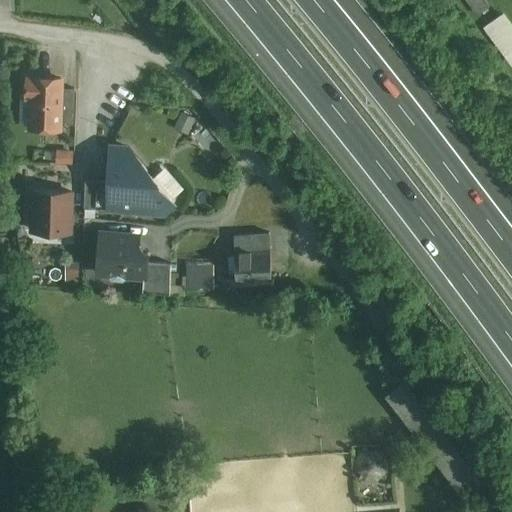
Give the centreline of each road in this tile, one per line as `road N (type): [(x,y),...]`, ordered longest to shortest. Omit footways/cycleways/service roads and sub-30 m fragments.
road 1 (residential): [(0,29),(133,46),(176,72),(511,503)]
road 2 (motorway): [(249,0),(511,335)]
road 3 (motorway): [(511,249),(318,0)]
